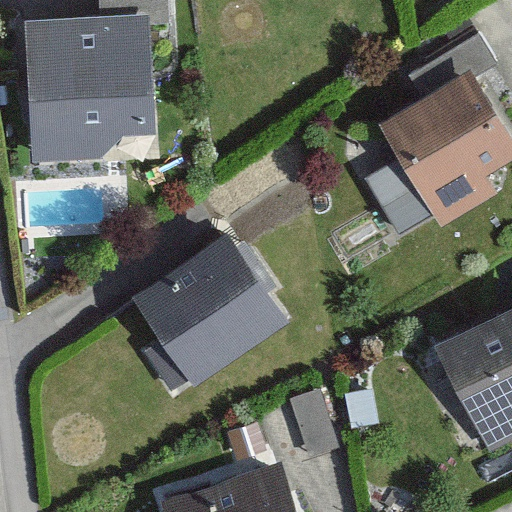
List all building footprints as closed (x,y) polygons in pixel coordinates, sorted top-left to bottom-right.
[(95,160),(117,135),(146,134),(142,26),(160,25),(159,0),(93,0),(94,16),(21,19),(26,163),(95,160)] [(494,199),(481,176),(511,158),(511,154),(469,79),(487,69),(471,41),(403,80),(415,101),(372,125),(393,161),(362,179),(394,236),(426,218),(434,232),(494,199)] [(280,325),(218,235),(125,298),(156,343),(140,354),(167,391),(183,380),(189,388),(280,325)] [(511,305),(432,349),(489,454),(511,441),(511,305)] [(336,447),(317,391),(284,402),(302,458),(336,447)] [(289,511),(274,468),(152,511),(289,511)]
